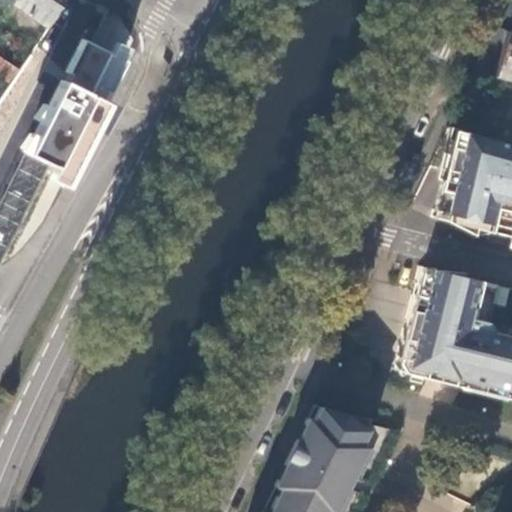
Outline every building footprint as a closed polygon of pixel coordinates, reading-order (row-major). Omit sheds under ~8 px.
[(63,0),(14,0),(11,4),(10,7),(18,12),(21,8),(47,25),(60,5),(63,0)] [(511,83),(511,0),(504,16),(511,20),(511,34),(497,30),(476,72),(511,83)] [(84,37),(24,152),(54,168),(50,180),(62,186),(129,50),(117,43),(113,50),(84,37)] [(0,56),(0,73),(10,80),(18,68),(0,56)] [(511,206),(511,150),(507,151),(494,147),(494,144),(485,140),(486,137),(453,127),(449,140),(440,167),(446,168),(438,194),(432,215),(488,230),(497,202),(511,206)] [(484,391),(511,397),(511,288),(508,287),(504,303),(493,301),(497,285),(459,275),(425,267),(418,290),(405,343),(398,370),(427,377),(428,370),(450,375),(458,371),(461,362),(468,363),(474,374),(487,377),(484,391)] [(369,431),(321,406),(301,447),(296,446),(293,448),(290,451),(289,455),(291,459),(294,462),(269,511),(329,511),(330,511),(336,511),(348,488),(342,485),(349,471),(355,474),(368,446),(363,443),(369,431)]
